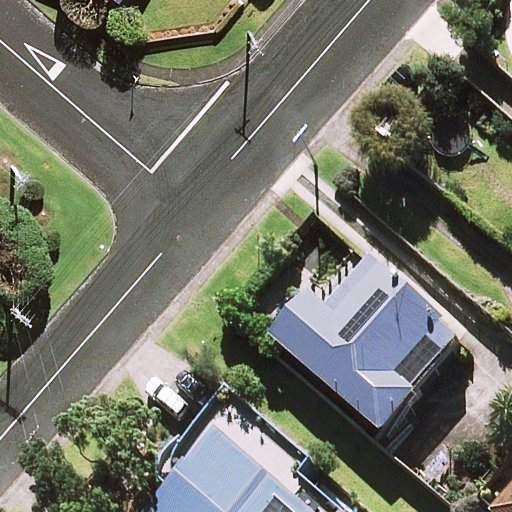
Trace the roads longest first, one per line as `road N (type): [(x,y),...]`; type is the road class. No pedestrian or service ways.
road 1 (residential): [(193,208),(163,255),(0,441)]
road 2 (residential): [(369,0),(193,208)]
road 3 (residential): [(0,41),(193,208)]
